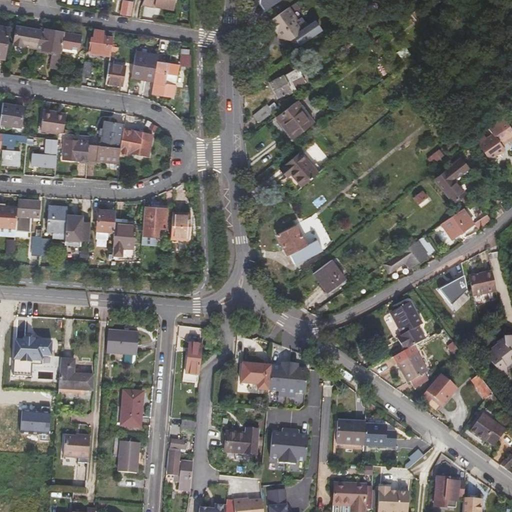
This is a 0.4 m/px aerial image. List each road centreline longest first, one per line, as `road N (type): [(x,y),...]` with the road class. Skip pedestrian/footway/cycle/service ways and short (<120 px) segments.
road 1 (residential): [(298,327),(511,489)]
road 2 (residential): [(298,327),(326,324),(405,282),(511,211)]
road 3 (residential): [(0,83),(142,106),(186,141),(187,152)]
road 4 (residential): [(169,304),(148,511)]
road 5 (residential): [(187,152),(185,164),(160,185),(136,193),(0,187)]
road 6 (residential): [(236,293),(225,357),(205,375),(197,488)]
road 7 (residential): [(231,40),(40,11)]
road 8 (residential): [(0,292),(169,304)]
road 9 (unknown): [(95,299),(96,424),(70,426)]
road 10 (residential): [(236,293),(244,264),(235,153)]
